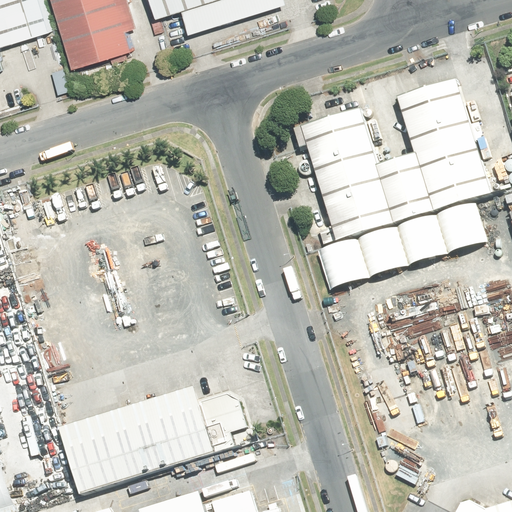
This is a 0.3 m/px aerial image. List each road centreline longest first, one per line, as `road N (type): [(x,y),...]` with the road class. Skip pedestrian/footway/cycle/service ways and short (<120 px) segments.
road 1 (unclassified): [(216,82),(351,511)]
road 2 (unclassified): [(0,150),(216,82)]
road 3 (unclassified): [(216,82),(413,19)]
